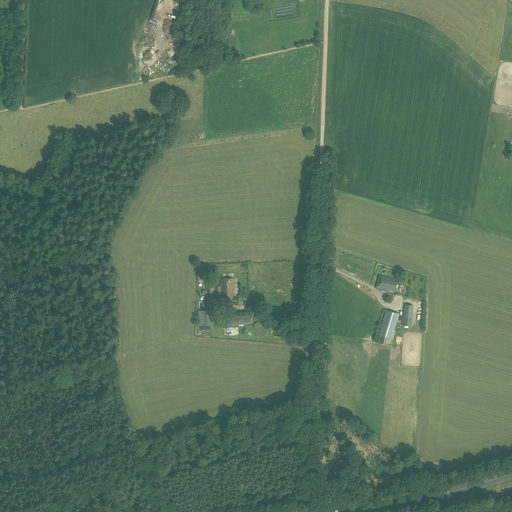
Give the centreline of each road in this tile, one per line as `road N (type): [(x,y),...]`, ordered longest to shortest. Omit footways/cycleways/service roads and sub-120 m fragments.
road 1 (unclassified): [(308,511),(316,196)]
road 2 (track): [(316,196),(325,0)]
road 3 (primary): [(348,511),(511,475)]
